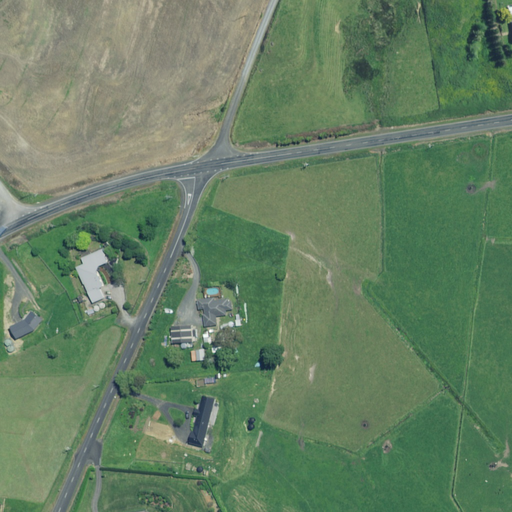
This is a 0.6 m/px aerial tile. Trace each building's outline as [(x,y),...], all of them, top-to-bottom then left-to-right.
[(109,263),(103,249),(93,253),(94,254),(83,258),(85,265),(78,268),(85,286),(83,287),(85,294),(89,293),(93,303),(105,299),(101,288),(104,287),(98,272),(100,266),(109,263)] [(215,298),(199,299),(200,309),(206,309),(206,312),(204,312),(205,326),(217,325),(217,316),(228,315),(227,311),(233,311),(232,304),(230,304),(230,299),(216,300),(215,298)] [(44,320),(34,312),(26,320),(12,327),(18,339),(36,330),(44,320)] [(195,324),(173,326),(174,343),(193,342),(193,336),(196,336),(195,324)] [(227,332),(217,333),(219,343),(228,342),(227,332)] [(206,360),(205,349),(196,350),(197,361),(206,360)] [(189,443),(205,447),(210,426),(214,427),(220,404),(216,403),(216,401),(203,397),(202,403),(198,402),(193,422),(197,423),(194,432),(192,432),(189,443)]
